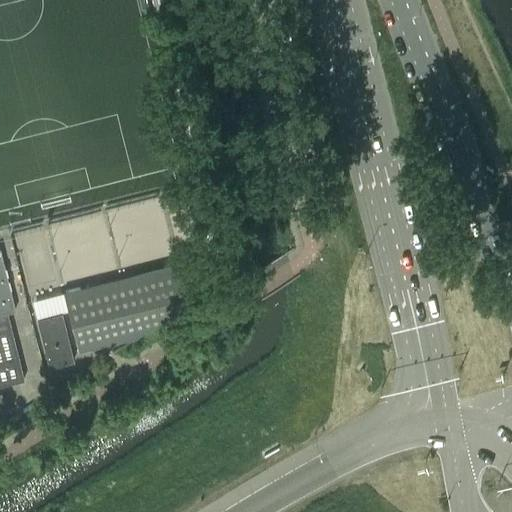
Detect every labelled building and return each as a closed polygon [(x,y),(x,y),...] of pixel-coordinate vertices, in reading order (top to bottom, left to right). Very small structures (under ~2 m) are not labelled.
[(211,206),(206,182),(196,184),(201,208),(211,206)] [(27,270),(41,266),(37,248),(22,251),(27,270)] [(0,384),(23,378),(6,311),(15,309),(0,251),(0,384)] [(235,267),(233,258),(231,258),(230,254),(221,256),(222,261),(221,261),(224,271),(235,267)] [(179,262),(62,291),(72,329),(77,350),(137,335),(189,301),(188,300),(179,262)] [(73,359),(61,310),(36,317),(48,366),(73,359)]
